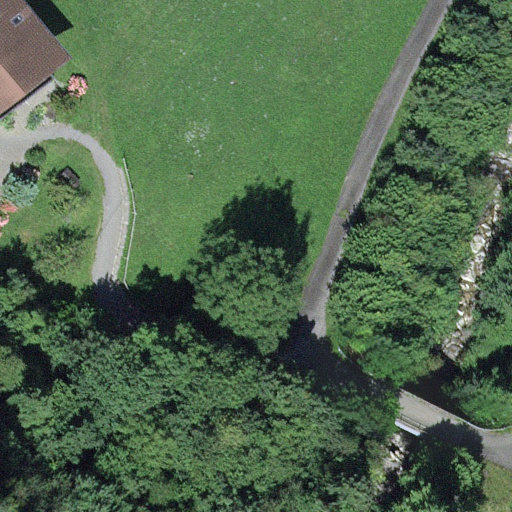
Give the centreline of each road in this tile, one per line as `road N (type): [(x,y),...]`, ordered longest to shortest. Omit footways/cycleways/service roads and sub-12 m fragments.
road 1 (track): [(0,150),(29,135),(86,145),(111,193),(101,311),(177,346),(338,384)]
road 2 (track): [(338,384),(311,323),(317,290),(373,136),(439,0)]
road 3 (track): [(338,384),(511,449)]
